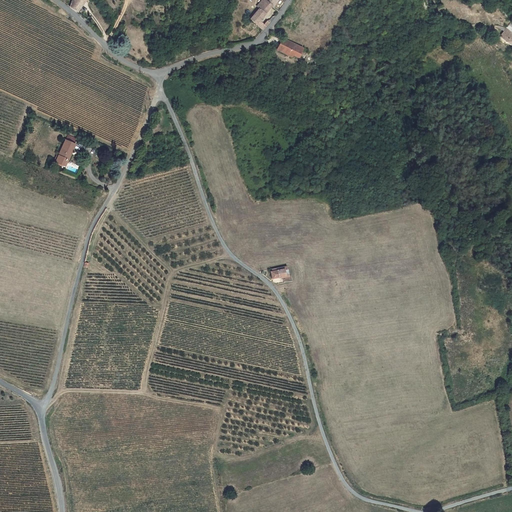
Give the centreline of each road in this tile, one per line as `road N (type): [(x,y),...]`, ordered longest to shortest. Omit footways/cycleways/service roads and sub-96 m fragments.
road 1 (unclassified): [(418,511),(360,497),(340,476),(289,314),(223,244),(161,90)]
road 2 (unclassified): [(161,90),(87,240),(55,380),(38,409)]
road 3 (unclassified): [(288,0),(257,40),(159,76)]
road 4 (residential): [(159,76),(115,55),(55,0)]
